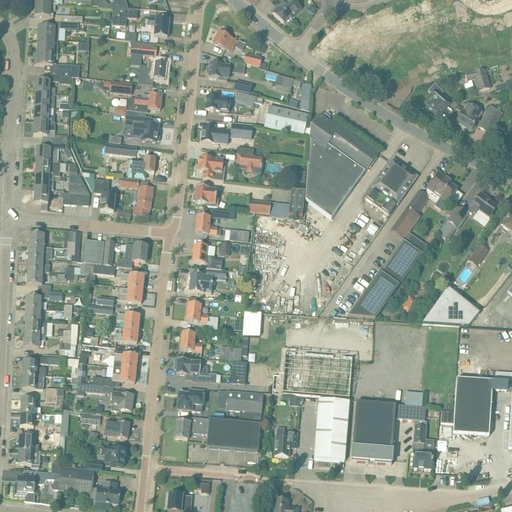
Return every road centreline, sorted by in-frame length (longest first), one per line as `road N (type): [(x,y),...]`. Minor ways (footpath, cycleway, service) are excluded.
road 1 (unclassified): [(139,511),(168,235)]
road 2 (unclassified): [(511,178),(340,85),(297,50)]
road 3 (unclassified): [(168,235),(175,235),(200,0)]
road 4 (unclassified): [(294,484),(468,497),(511,488)]
road 5 (residential): [(168,235),(6,217)]
road 6 (residential): [(0,356),(6,217)]
road 7 (residential): [(9,156),(14,50),(0,25)]
